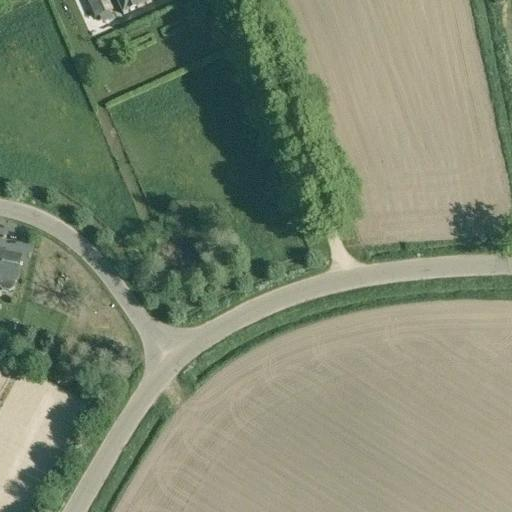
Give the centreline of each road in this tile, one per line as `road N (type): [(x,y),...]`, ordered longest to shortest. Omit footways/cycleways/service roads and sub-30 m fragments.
road 1 (unclassified): [(170,355),(264,305),(359,277),(511,266)]
road 2 (unclassified): [(170,355),(65,233),(0,210)]
road 3 (unclassified): [(76,511),(170,355)]
